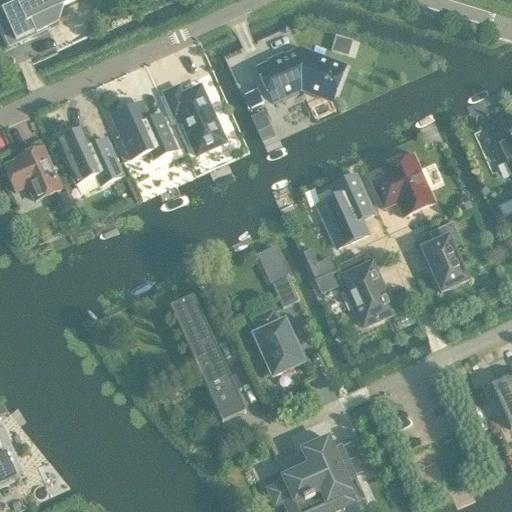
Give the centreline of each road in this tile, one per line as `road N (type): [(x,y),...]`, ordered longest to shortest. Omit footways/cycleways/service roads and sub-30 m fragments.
road 1 (residential): [(0,116),(260,0)]
road 2 (residential): [(274,436),(445,359)]
road 3 (residential): [(445,359),(391,242)]
